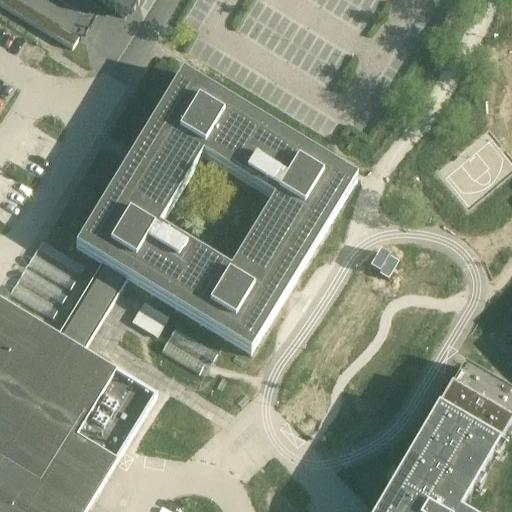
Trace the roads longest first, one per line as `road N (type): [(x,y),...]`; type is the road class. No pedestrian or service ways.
road 1 (residential): [(272,434),(267,404),(277,367),(354,251),(382,238),(443,241),(474,273),(478,292),(469,316),(394,434),(322,465)]
road 2 (unclassified): [(101,109),(19,242),(0,252)]
road 3 (unclassified): [(170,0),(101,109)]
